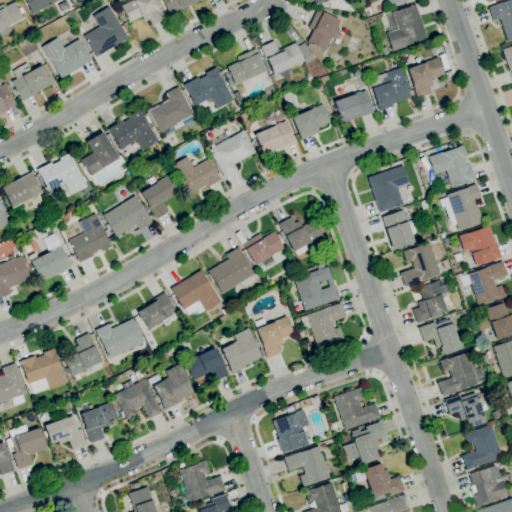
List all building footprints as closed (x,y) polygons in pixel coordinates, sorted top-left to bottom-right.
[(58,0),(31,14),(25,3),(23,4),(21,0),(58,0)] [(151,26),(148,20),(144,22),(141,16),(128,23),(120,6),(131,0),(153,0),(160,12),(161,12),(163,16),(164,19),(151,26)] [(199,0),(169,16),(160,0),(199,0)] [(511,40),(506,42),(499,19),(492,21),(487,7),(508,0),(511,0),(511,40)] [(0,37),(0,4),(1,4),(2,7),(14,2),(17,9),(21,7),(23,12),(20,14),(22,18),(7,25),(11,32),(0,37)] [(391,51),(385,33),(387,32),(386,28),(390,27),(386,16),(391,14),(391,13),(414,4),(427,41),(404,49),(404,47),(391,51)] [(95,57),(82,36),(98,27),(91,16),(107,6),(127,38),(95,57)] [(118,17),(115,10),(119,8),(123,14),(118,17)] [(322,51),(306,42),(312,30),(307,27),(316,9),(338,21),(334,28),(339,31),(335,40),(329,37),(322,51)] [(24,56),(16,44),(27,36),(35,49),(24,56)] [(60,79),(47,59),(40,48),(56,38),(62,48),(78,39),(91,60),(60,79)] [(273,75),(266,59),(265,59),(259,47),(273,41),(277,51),(294,43),(303,61),(288,68),(273,75)] [(511,79),(501,49),(511,45),(511,79)] [(233,85),(225,67),(237,62),(235,57),(254,48),(264,71),(247,78),(247,79),(233,85)] [(416,98),(412,85),(406,68),(437,57),(443,75),(430,79),(432,84),(427,86),(430,93),(416,98)] [(21,101),(16,91),(13,93),(12,90),(14,89),(10,81),(15,78),(11,71),(25,63),(29,71),(40,65),(50,83),(49,84),(50,85),(31,95),(32,96),(21,101)] [(199,109),(196,105),(194,106),(184,89),(182,85),(196,77),(197,80),(205,75),(204,73),(215,67),(217,71),(216,72),(232,99),(216,108),(210,98),(204,101),(207,105),(199,109)] [(378,108),(371,89),(372,88),(368,77),(384,72),(399,67),(410,97),(378,108)] [(228,86),(223,75),(226,73),(231,84),(228,86)] [(0,112),(0,84),(3,83),(15,104),(4,110),(0,112)] [(165,137),(162,131),(158,133),(146,111),(168,99),(164,93),(177,86),(192,115),(191,115),(194,121),(184,127),(183,126),(165,137)] [(340,123),(332,101),(355,93),(355,92),(359,91),(359,92),(365,90),(372,112),(340,123)] [(238,107),(232,94),(237,91),(244,104),(238,107)] [(286,106),(281,95),(289,92),(293,103),(286,106)] [(301,140),(298,133),(297,133),(290,118),(321,104),(328,121),(316,127),(318,132),(301,140)] [(141,151),(134,140),(120,150),(109,133),(108,133),(106,130),(119,120),(121,123),(128,118),(127,116),(136,110),(142,118),(145,116),(150,123),(146,125),(148,128),(149,127),(150,129),(152,127),(158,137),(156,138),(156,139),(158,138),(160,140),(158,142),(157,140),(141,151)] [(262,156),(253,134),(263,130),(259,121),(280,113),(284,121),(285,121),(294,142),(282,147),(283,147),(262,156)] [(223,178),(207,150),(210,148),(207,142),(225,132),(228,138),(241,130),(254,152),(233,164),(236,171),(223,178)] [(89,176),(85,169),(83,171),(82,168),(84,167),(79,160),(91,153),(84,142),(101,132),(116,156),(118,155),(123,162),(111,170),(110,167),(104,171),(102,168),(89,176)] [(450,188),(449,184),(445,186),(443,179),(447,177),(444,171),(441,172),(442,175),(436,177),(435,174),(433,175),(427,157),(441,152),(441,153),(457,147),(457,146),(461,145),(465,157),(463,158),(466,166),(468,165),(474,181),(465,184),(464,183),(450,188)] [(68,194),(63,184),(50,191),(46,184),(44,185),(38,173),(37,173),(36,170),(50,162),(51,164),(59,161),(57,158),(68,153),(70,156),(69,157),(78,173),(85,186),(68,194)] [(188,197),(183,189),(184,189),(177,178),(170,166),(185,157),(191,167),(207,158),(218,177),(218,176),(220,179),(205,188),(204,185),(197,190),(198,192),(188,197)] [(378,213),(366,178),(401,165),(408,183),(396,187),(402,205),(378,213)] [(10,208),(0,188),(31,172),(41,193),(35,196),(35,197),(30,200),(29,199),(10,208)] [(155,219),(148,208),(149,208),(139,193),(167,175),(178,192),(161,203),(167,211),(155,219)] [(457,230),(455,224),(450,226),(444,207),(440,208),(438,200),(446,197),(445,195),(467,187),(466,187),(475,184),(481,202),(479,203),(478,199),(474,201),(481,222),(457,230)] [(115,237),(101,216),(134,195),(147,216),(151,222),(134,232),(134,231),(137,229),(135,225),(115,237)] [(392,250),(384,229),(385,228),(381,217),(402,209),(404,216),(405,216),(407,222),(411,221),(416,234),(410,236),(413,242),(392,250)] [(77,263),(75,259),(76,258),(67,241),(69,240),(66,235),(76,230),(74,226),(78,224),(77,222),(94,213),(100,226),(108,242),(109,242),(111,246),(100,251),(99,249),(91,253),(92,255),(77,263)] [(295,257),(285,238),(285,237),(282,232),(281,232),(277,224),(290,217),(293,223),(298,220),(301,226),(312,220),(321,236),(305,245),(308,250),(295,257)] [(474,266),(470,254),(468,249),(462,251),(457,235),(465,233),(488,226),(494,244),(496,243),(500,257),(496,259),(496,258),(490,259),(491,260),(474,266)] [(264,267),(260,261),(254,265),(245,250),(241,244),(258,233),(261,238),(273,231),(283,248),(269,256),(272,262),(264,267)] [(39,281),(27,257),(34,254),(36,258),(47,252),(41,239),(53,233),(70,266),(58,272),(39,281)] [(404,287),(399,273),(413,268),(410,261),(405,263),(401,251),(408,249),(409,249),(428,243),(438,274),(420,280),(420,281),(404,287)] [(220,294),(207,271),(227,259),(224,255),(237,247),(241,253),(253,274),(220,294)] [(0,297),(0,264),(9,261),(7,257),(12,255),(13,259),(16,258),(15,253),(20,250),(23,257),(21,257),(29,280),(7,288),(9,294),(0,297)] [(444,271),(441,261),(445,259),(449,269),(444,271)] [(477,306),(466,274),(485,267),(501,261),(506,275),(492,280),(494,287),(500,285),(504,297),(499,299),(500,300),(494,302),(493,300),(477,306)] [(303,311),(292,278),(326,267),(333,285),(334,285),(338,299),(303,311)] [(187,315),(183,309),(182,310),(169,289),(199,270),(211,289),(212,289),(220,301),(203,311),(203,310),(197,314),(195,310),(187,315)] [(416,323),(411,310),(418,307),(416,303),(422,301),(417,287),(421,286),(420,283),(427,281),(428,284),(439,280),(441,286),(446,284),(449,292),(439,296),(445,313),(424,320),(416,323)] [(147,329),(135,311),(153,300),(152,299),(163,292),(175,312),(170,315),(165,319),(165,318),(147,329)] [(511,334),(496,340),(490,323),(489,323),(484,309),(502,302),(507,316),(511,314),(511,334)] [(315,348),(309,328),(303,330),(299,317),(304,315),(340,303),(344,317),(330,322),(333,329),(338,327),(342,339),(315,348)] [(223,315),(220,311),(225,307),(228,311),(223,315)] [(266,358),(262,350),(263,350),(261,345),(254,329),(256,329),(253,322),(262,318),(265,324),(285,316),(292,333),(280,338),(282,344),(277,346),(279,353),(266,358)] [(108,359),(94,330),(107,324),(110,329),(131,318),(143,341),(108,359)] [(443,355),(442,353),(440,354),(438,348),(436,349),(432,339),(423,342),(417,328),(433,322),(434,325),(439,323),(438,320),(443,318),(444,321),(449,319),(459,348),(443,355)] [(231,374),(229,369),(219,349),(231,344),(230,343),(235,341),(232,335),(247,328),(251,335),(250,335),(261,357),(243,366),(244,368),(231,374)] [(71,376),(69,372),(67,374),(64,369),(66,368),(60,354),(77,346),(74,339),(87,333),(100,362),(85,369),(71,376)] [(511,374),(502,378),(491,347),(510,341),(510,340),(511,339),(511,374)] [(214,380),(209,372),(193,380),(184,362),(196,355),(197,356),(213,348),(227,373),(214,380)] [(32,393),(28,383),(27,384),(20,365),(19,366),(18,362),(33,356),(34,358),(42,355),(41,353),(53,349),(54,352),(53,353),(60,371),(61,370),(66,383),(48,390),(47,388),(32,393)] [(441,397),(436,383),(450,378),(448,370),(442,372),(438,361),(446,358),(446,359),(465,352),(467,359),(471,358),(475,370),(480,368),(484,380),(476,383),(476,384),(457,390),(457,391),(441,397)] [(0,402),(0,376),(3,375),(0,368),(14,363),(25,394),(21,395),(23,402),(13,406),(10,399),(0,402)] [(164,410),(161,406),(162,405),(151,386),(162,380),(162,379),(166,377),(163,372),(178,364),(182,370),(181,371),(192,393),(175,401),(176,404),(164,410)] [(125,421),(123,416),(121,417),(119,413),(121,412),(112,395),(123,390),(120,384),(129,379),(127,375),(136,370),(141,379),(142,379),(160,412),(147,419),(140,405),(133,409),(136,415),(125,421)] [(149,385),(146,379),(156,374),(159,379),(149,385)] [(511,410),(511,407),(503,383),(511,379),(511,410)] [(347,431),(346,429),(343,430),(332,397),(359,388),(363,399),(357,401),(360,408),(374,404),(379,418),(353,427),(353,429),(347,431)] [(467,428),(464,419),(460,421),(456,411),(448,414),(443,400),(458,394),(460,398),(474,393),(484,422),(467,428)] [(89,444),(84,430),(85,430),(79,414),(110,402),(116,419),(108,422),(109,425),(99,429),(103,438),(89,444)] [(280,454),(276,440),(278,439),(272,421),(294,413),(293,413),(302,410),(307,425),(301,427),(302,431),(309,429),(313,442),(306,444),(306,445),(280,454)] [(71,451),(67,441),(57,444),(57,442),(49,444),(42,426),(52,422),(50,415),(62,411),(64,418),(68,416),(73,431),(80,429),(86,445),(71,451)] [(492,419),(490,413),(497,411),(499,417),(492,419)] [(360,465),(357,457),(346,461),(341,446),(352,443),(351,439),(349,435),(351,435),(349,432),(357,429),(358,432),(365,430),(363,427),(379,422),(384,436),(375,440),(379,449),(374,451),(377,459),(360,465)] [(465,470),(461,456),(474,451),(472,444),(467,446),(463,434),(465,433),(465,431),(469,429),(470,432),(490,425),(501,458),(465,470)] [(19,470),(19,469),(16,470),(11,454),(14,453),(8,438),(13,437),(13,436),(38,427),(45,449),(28,455),(31,464),(29,465),(29,466),(19,470)] [(0,474),(0,442),(2,442),(13,470),(0,474)] [(302,487),(298,476),(303,474),(301,467),(287,472),(282,457),(297,452),(298,452),(317,446),(328,477),(309,484),(309,485),(302,487)] [(177,470),(196,464),(196,463),(204,460),(208,472),(202,474),(205,481),(219,476),(224,490),(207,496),(207,495),(188,502),(177,470)] [(371,498),(365,479),(356,482),(353,472),(378,464),(379,465),(380,464),(382,470),(385,469),(389,479),(398,476),(403,491),(387,496),(386,493),(371,498)] [(480,505),(473,486),(471,487),(471,486),(470,486),(466,476),(467,475),(467,474),(493,465),(497,477),(508,473),(510,478),(505,479),(511,495),(502,498),(502,497),(480,505)] [(304,511),(310,510),(308,502),(306,503),(302,491),(309,489),(310,489),(330,482),(338,505),(345,503),(348,511),(345,511),(304,511)] [(130,511),(133,511),(126,494),(146,487),(151,500),(150,500),(154,511),(130,511)] [(197,511),(195,508),(210,502),(209,499),(224,494),(229,509),(221,511),(197,511)] [(371,511),(370,507),(388,501),(388,500),(404,495),(409,509),(400,511),(371,511)] [(511,511),(480,511),(480,510),(511,498),(511,511)]
